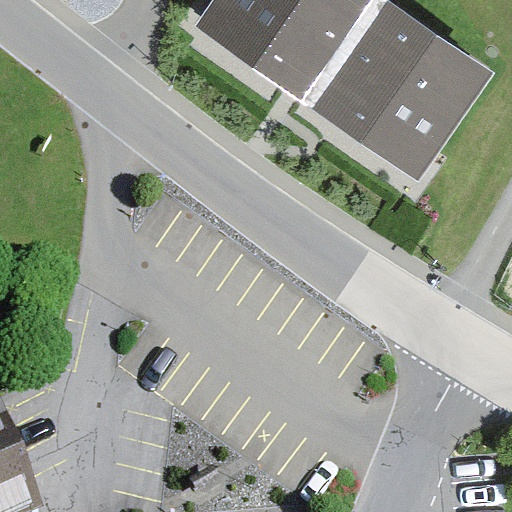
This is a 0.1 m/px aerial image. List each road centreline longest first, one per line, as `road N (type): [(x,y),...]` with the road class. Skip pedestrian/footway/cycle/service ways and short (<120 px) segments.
road 1 (tertiary): [(457,340),(312,246),(0,11)]
road 2 (unclassified): [(457,340),(450,380),(394,511)]
road 3 (track): [(457,340),(465,298),(511,217)]
